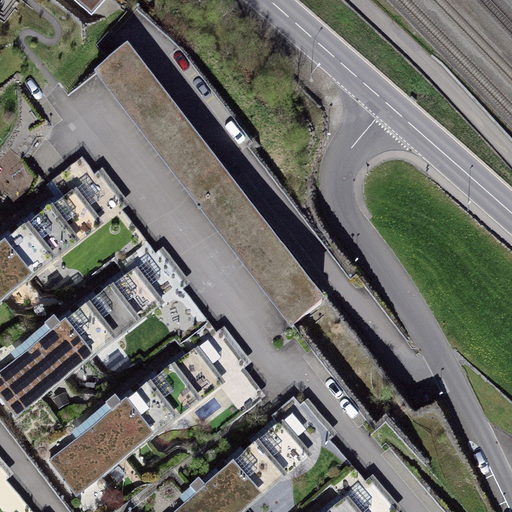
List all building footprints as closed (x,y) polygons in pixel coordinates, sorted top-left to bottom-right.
[(295,323),(324,301),(126,49),(97,71),(295,323)] [(0,247),(0,305),(124,207),(96,172),(0,247)] [(0,373),(0,406),(11,421),(185,290),(157,255),(0,373)] [(42,464),(71,502),(246,368),(217,331),(42,464)] [(177,511),(246,511),(330,439),(299,405),(177,511)]
